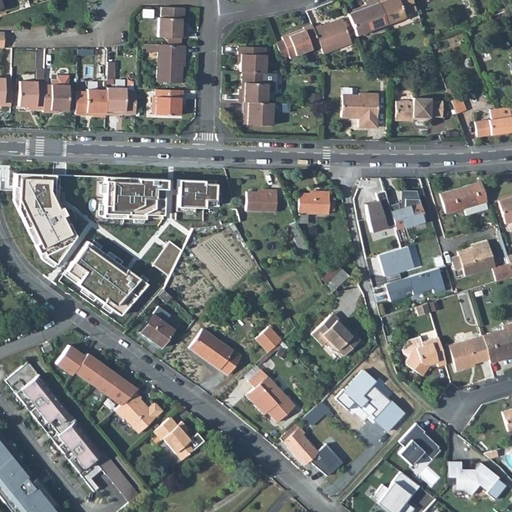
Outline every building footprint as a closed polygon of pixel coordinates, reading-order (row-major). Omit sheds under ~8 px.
[(347,14),(355,36),(386,24),(376,0),(369,0),(364,2),(365,4),(366,7),(347,14)] [(376,0),(386,24),(403,17),(403,15),(416,10),(411,0),(376,0)] [(346,11),(347,14),(366,7),(365,4),(346,11)] [(157,17),(156,37),(183,38),(184,25),(182,25),(179,25),(180,18),(183,18),(183,7),(160,6),(160,17),(157,17)] [(319,47),(322,54),(350,43),(341,21),(329,26),(328,23),(320,26),(319,25),(312,28),(319,47)] [(275,43),(280,58),(288,56),(289,59),(319,47),(312,28),(310,24),(302,27),(303,29),(280,37),(282,40),(275,43)] [(142,43),(141,51),(149,51),(149,44),(142,43)] [(156,52),(155,82),(181,82),(181,66),(181,53),(184,53),(184,45),(157,44),(156,52)] [(236,46),(236,54),(238,54),(238,62),(238,72),(240,72),(264,73),(265,47),(236,46)] [(475,50),(481,67),(486,66),(480,48),(475,50)] [(106,62),(105,79),(114,79),(114,62),(106,62)] [(379,80),(388,80),(388,69),(379,70),(379,80)] [(237,89),(237,102),(242,102),(266,103),(266,83),(264,83),(264,73),(240,72),(240,82),(242,82),(242,90),(240,89),(237,89)] [(0,77),(0,102),(3,103),(3,105),(10,106),(10,78),(0,77)] [(17,81),(17,106),(26,106),(35,106),(35,109),(42,109),(43,84),(43,81),(17,81)] [(42,112),(49,112),(49,109),(57,110),(67,110),(68,85),(43,84),(42,109),(42,112)] [(105,89),(104,115),(116,115),(116,113),(117,111),(124,111),(124,114),(134,114),(135,90),(124,90),(124,88),(105,87),(105,89)] [(92,117),(104,117),(104,115),(105,89),(86,89),(86,91),(75,90),(74,114),(85,115),(85,112),(92,112),(92,115),(92,117)] [(154,96),(153,114),(179,115),(179,106),(179,96),(182,97),(182,90),(154,89),(154,96)] [(341,95),(340,118),(351,118),(351,116),(357,116),(357,118),(357,127),(376,128),(377,94),(357,93),(357,95),(341,95)] [(394,101),(394,120),(411,121),(411,119),(428,120),(428,116),(441,117),(442,101),(429,100),(429,98),(411,97),(411,101),(394,101)] [(451,102),(455,112),(463,109),(459,99),(451,102)] [(242,102),(241,113),(243,113),(245,113),(244,124),(271,125),(271,118),(272,103),(266,103),(242,102)] [(473,122),(476,137),(511,131),(508,110),(508,107),(494,109),(491,109),(492,119),(473,122)] [(0,184),(22,185),(22,179),(30,180),(27,161),(23,161),(0,160),(0,184)] [(61,189),(61,170),(35,169),(35,189),(35,193),(37,193),(40,201),(49,201),(50,189),(61,189)] [(215,204),(216,181),(184,180),(184,203),(215,204)] [(439,194),(445,213),(463,208),(484,202),(479,182),(439,194)] [(245,191),(244,210),(274,212),(275,190),(267,189),(267,192),(245,191)] [(389,209),(383,190),(374,193),(377,200),(364,204),(367,221),(370,232),(393,225),(389,209)] [(297,213),(297,222),(306,223),(306,217),(306,213),(326,213),(327,213),(327,211),(334,211),(334,203),(328,202),(328,194),(328,192),(320,191),(320,194),(298,193),(297,213)] [(511,196),(497,200),(504,223),(507,223),(511,220),(511,196)] [(463,208),(465,215),(487,209),(484,202),(463,208)] [(159,266),(179,256),(157,210),(155,211),(151,203),(134,212),(138,220),(136,220),(148,244),(159,266)] [(393,225),(395,230),(414,224),(423,221),(418,203),(397,209),(397,206),(389,209),(393,225)] [(8,209),(11,218),(15,217),(18,216),(14,207),(8,209)] [(218,211),(220,225),(232,223),(239,222),(235,209),(218,211)] [(10,219),(14,230),(19,228),(15,217),(11,218),(10,219)] [(62,241),(90,228),(86,219),(58,232),(62,241)] [(129,224),(141,248),(148,244),(136,220),(129,224)] [(205,227),(204,220),(185,223),(188,227),(193,229),(205,227)] [(414,224),(415,230),(424,227),(423,221),(414,224)] [(288,225),(300,253),(307,251),(295,223),(288,225)] [(46,251),(58,244),(54,235),(42,243),(46,251)] [(494,267),(486,241),(474,244),(475,247),(456,252),(457,256),(450,258),(454,270),(461,268),(464,276),(494,267)] [(400,248),(377,255),(383,276),(384,275),(397,271),(413,267),(406,246),(400,248)] [(491,268),(492,272),(509,267),(508,263),(491,268)] [(320,278),(325,284),(341,269),(336,264),(320,278)] [(492,272),(495,281),(511,276),(509,267),(492,272)] [(386,283),(384,284),(386,292),(409,285),(412,294),(431,288),(433,293),(444,289),(437,268),(400,279),(386,283)] [(328,294),(347,276),(341,269),(325,284),(322,287),(328,294)] [(117,297),(137,314),(160,288),(141,271),(117,297)] [(397,271),(384,275),(386,283),(400,279),(397,271)] [(164,303),(170,297),(162,289),(157,295),(164,303)] [(112,316),(118,307),(98,293),(92,302),(112,316)] [(426,302),(415,306),(417,315),(429,311),(426,302)] [(330,314),(347,330),(349,328),(332,312),(330,314)] [(144,334),(143,336),(159,347),(172,329),(151,314),(139,330),(144,334)] [(326,342),(333,349),(337,348),(345,355),(358,341),(360,339),(361,338),(349,328),(347,330),(330,314),(313,333),(311,335),(323,346),(325,344),(326,342)] [(488,359),(489,363),(511,355),(511,322),(501,326),(502,329),(502,332),(490,335),(489,332),(481,335),(488,359)] [(201,328),(187,348),(218,369),(226,375),(240,356),(201,328)] [(447,345),(455,370),(470,366),(470,364),(488,359),(481,335),(447,345)] [(402,353),(407,356),(414,347),(421,345),(420,342),(419,337),(409,339),(402,350),(402,353)] [(406,365),(421,375),(428,365),(428,362),(435,360),(436,363),(437,366),(445,363),(437,337),(420,342),(421,345),(414,347),(407,356),(404,361),(406,365)] [(72,371),(83,356),(68,345),(54,363),(70,375),(72,371)] [(88,383),(102,364),(86,353),(83,356),(72,371),(88,383)] [(104,473),(114,465),(102,450),(100,452),(28,362),(8,378),(4,381),(24,406),(26,409),(34,403),(32,400),(34,398),(39,403),(28,411),(40,426),(47,421),(55,432),(55,434),(50,438),(62,453),(72,445),(77,450),(66,459),(92,491),(97,487),(89,478),(82,468),(92,459),(100,469),(104,473)] [(104,394),(117,376),(102,364),(88,383),(104,394)] [(253,388),(248,392),(265,411),(276,422),(293,406),(260,369),(247,381),(253,388)] [(134,391),(136,389),(117,376),(104,394),(119,405),(134,391)] [(350,378),(333,392),(363,424),(376,410),(357,389),(359,387),(354,381),(353,381),(350,378)] [(140,398),(134,391),(119,405),(113,410),(121,419),(123,418),(137,433),(161,410),(153,402),(147,408),(146,409),(143,406),(145,405),(139,399),(140,398)] [(245,395),(262,414),(265,411),(248,392),(245,395)] [(34,398),(32,400),(34,403),(26,409),(28,411),(39,403),(34,398)] [(310,426),(325,414),(328,410),(320,401),(302,417),(305,421),(310,426)] [(511,428),(511,408),(501,411),(506,431),(511,428)] [(169,417),(152,431),(159,440),(161,438),(179,460),(195,447),(203,441),(196,433),(190,438),(188,439),(184,435),(186,434),(185,432),(188,430),(180,421),(176,425),(169,417)] [(418,472),(442,448),(417,423),(404,435),(410,440),(398,452),(418,472)] [(295,424),(279,438),(302,465),(317,452),(302,435),(304,433),(299,427),(298,427),(295,424)] [(302,435),(317,452),(323,447),(308,429),(304,433),(302,435)] [(61,511),(0,435),(0,499),(2,502),(5,500),(14,511),(61,511)] [(72,445),(62,453),(66,459),(77,450),(72,445)] [(485,453),(483,453),(488,458),(495,456),(494,450),(485,453)] [(89,478),(100,469),(92,459),(82,468),(89,478)] [(462,460),(448,460),(448,476),(456,476),(455,489),(494,490),(494,468),(462,467),(462,460)] [(127,503),(138,494),(114,465),(104,473),(127,503)] [(425,489),(415,499),(428,511),(476,511),(478,511),(474,508),(473,510),(472,509),(469,511),(427,470),(417,481),(425,489)] [(381,481),(369,494),(376,500),(387,488),(381,481)] [(404,494),(423,511),(428,511),(415,499),(425,489),(417,481),(404,494)] [(14,511),(5,500),(2,502),(10,511),(14,511)]
